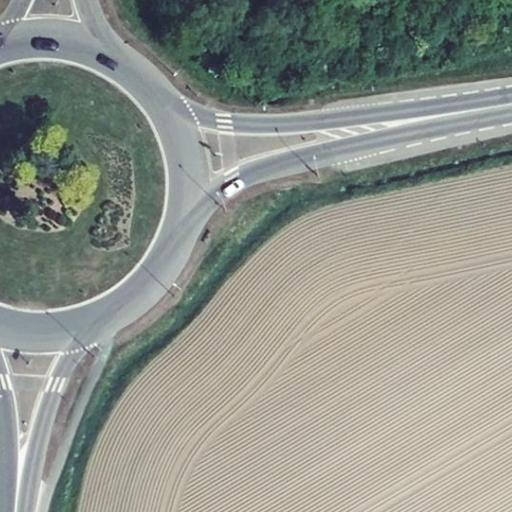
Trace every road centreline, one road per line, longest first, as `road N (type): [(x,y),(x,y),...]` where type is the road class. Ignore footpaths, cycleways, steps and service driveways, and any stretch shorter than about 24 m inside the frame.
road 1 (secondary): [(511,102),(251,124),(201,116),(154,92)]
road 2 (secondary): [(180,232),(237,178),(511,106)]
road 3 (tertiary): [(21,511),(55,385),(107,314)]
road 4 (secondary): [(180,232),(186,159),(154,92)]
road 5 (secondary): [(127,66),(57,40),(0,46)]
road 6 (tertiary): [(0,386),(9,511)]
